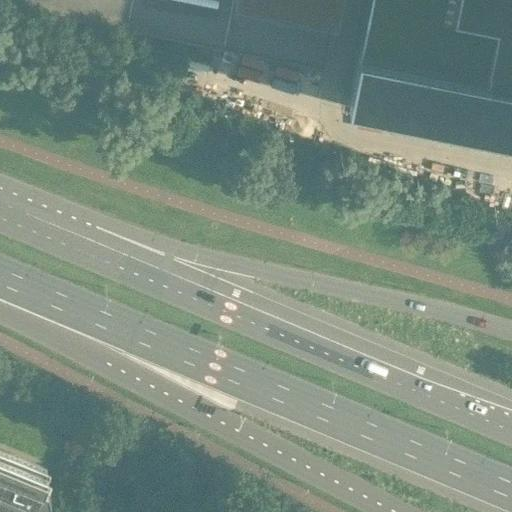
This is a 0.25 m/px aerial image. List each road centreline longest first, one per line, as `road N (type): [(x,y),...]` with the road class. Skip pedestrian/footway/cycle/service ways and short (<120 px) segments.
road 1 (primary): [(86,312),(511,491)]
road 2 (primary): [(511,433),(126,262)]
road 3 (primary): [(511,329),(257,269),(126,262)]
road 4 (primary): [(86,312),(110,364),(393,511)]
road 5 (primary): [(126,262),(0,210)]
